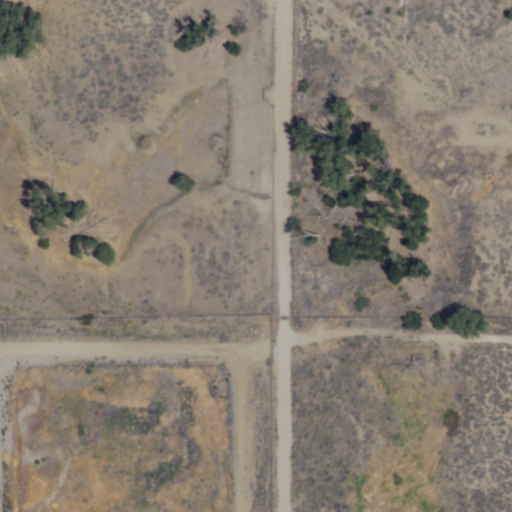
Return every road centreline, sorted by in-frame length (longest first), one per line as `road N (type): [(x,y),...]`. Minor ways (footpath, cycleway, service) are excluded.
road 1 (residential): [(287,511),(285,0)]
road 2 (track): [(511,340),(287,336)]
